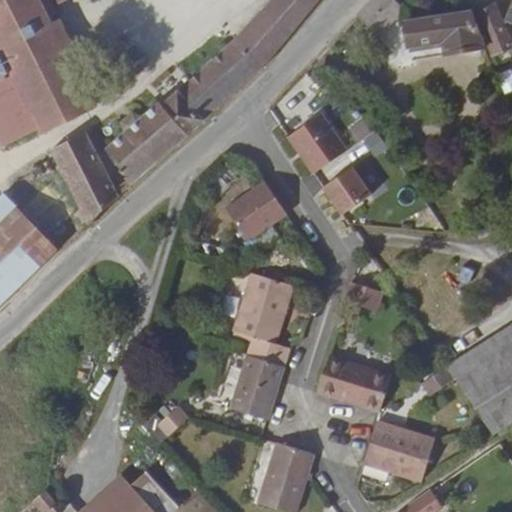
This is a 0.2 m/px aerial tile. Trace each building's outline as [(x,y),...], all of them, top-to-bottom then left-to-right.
[(0,0),(0,41),(43,128),(45,131),(96,107),(65,46),(76,40),(57,0),(0,0)] [(318,0),(270,0),(235,40),(165,99),(162,97),(145,110),(137,106),(124,116),(127,127),(105,146),(132,184),(245,83),(268,61),(318,0)] [(375,36),(402,9),(393,0),(373,0),(359,15),(375,36)] [(406,5),(400,0),(393,0),(402,9),(406,5)] [(511,30),(509,24),(500,4),(478,12),(498,65),(511,60),(511,30)] [(441,66),(488,61),(472,10),(409,16),(413,52),(440,50),(441,66)] [(353,21),(371,40),(375,36),(359,15),(353,21)] [(0,141),(3,147),(43,128),(0,41),(0,141)] [(322,114),(289,135),(314,173),(347,151),(322,114)] [(368,159),(385,151),(368,118),(351,126),(368,159)] [(90,224),(119,196),(88,130),(54,147),(90,224)] [(353,167),(324,186),(343,213),(371,194),(353,167)] [(247,237),(287,212),(266,180),(227,205),(247,237)] [(0,309),(59,253),(3,192),(0,195),(0,309)] [(251,342),(244,363),(279,375),(286,354),(269,348),(288,292),(248,278),(229,334),(251,342)] [(382,289),(352,280),(346,299),(376,309),(382,289)] [(448,367),(456,380),(511,344),(511,318),(445,362),(448,367)] [(491,430),(511,416),(511,344),(456,380),(491,430)] [(379,413),(390,377),(328,356),(315,392),(379,413)] [(279,375),(244,363),(226,416),(261,427),(279,375)] [(421,385),(430,396),(456,380),(448,367),(421,385)] [(182,426),(170,414),(151,430),(163,443),(182,426)] [(434,441),(376,422),(362,464),(422,483),(434,441)] [(307,464),(272,452),(252,511),(291,511),(301,483),(307,464)] [(144,511),(117,482),(85,511),(144,511)] [(48,493),(36,505),(42,511),(54,511),(60,506),(48,493)] [(439,511),(442,510),(432,494),(410,507),(403,511),(439,511)]
